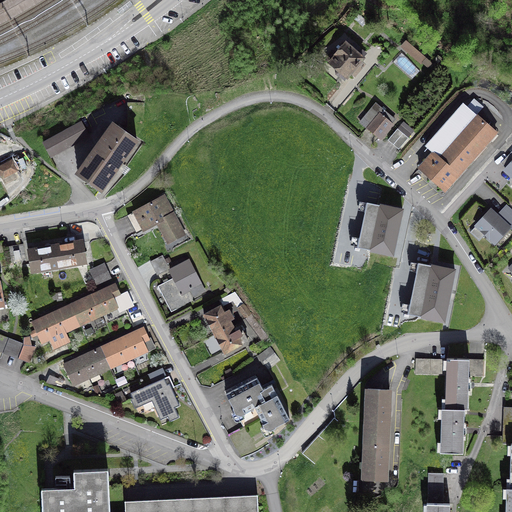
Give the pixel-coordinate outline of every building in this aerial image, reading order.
[(3,0),(0,2),(0,24),(26,10),(42,0),(3,0)] [(426,58),(406,41),(401,46),(421,63),(426,58)] [(347,77),(363,58),(345,43),(336,54),(333,51),(326,60),(347,77)] [(144,103),(128,102),(128,126),(126,129),(144,142),(144,103)] [(445,190),(496,132),(463,103),(425,146),(433,153),(419,168),(445,190)] [(360,122),(367,128),(380,113),(389,120),(391,117),(376,104),(360,122)] [(392,124),(389,120),(380,113),(367,128),(380,139),(392,124)] [(43,143),(51,156),(88,135),(81,122),(43,143)] [(78,174),(101,191),(137,140),(113,124),(78,174)] [(388,140),(399,149),(408,138),(397,128),(388,140)] [(0,172),(2,178),(17,170),(10,158),(0,163),(0,172)] [(140,209),(128,216),(137,233),(158,222),(168,243),(184,234),(177,222),(164,196),(140,208),(140,209)] [(367,202),(357,247),(393,254),(402,210),(367,202)] [(511,210),(506,205),(500,212),(511,223),(511,210)] [(491,210),(476,225),(495,243),(509,227),(491,210)] [(55,246),(59,267),(86,263),(83,241),(55,246)] [(23,245),(7,248),(10,263),(25,260),(23,245)] [(59,267),(55,246),(28,250),(32,271),(59,267)] [(162,255),(150,261),(157,275),(167,270),(168,266),(162,255)] [(182,293),(188,290),(201,284),(189,260),(170,270),(174,278),(182,293)] [(443,320),(453,269),(418,262),(408,313),(443,320)] [(110,279),(103,264),(90,270),(97,285),(110,279)] [(182,293),(174,278),(158,286),(171,311),(193,300),(188,290),(182,293)] [(93,296),(101,312),(108,309),(109,311),(118,307),(113,298),(120,295),(115,284),(100,291),(100,292),(93,296)] [(238,307),(246,317),(252,314),(236,293),(231,298),(234,302),(235,301),(239,307),(238,307)] [(70,305),(80,325),(95,318),(94,315),(101,312),(93,296),(86,299),(86,298),(70,305)] [(56,313),(49,316),(57,335),(61,344),(68,341),(64,332),(80,325),(70,305),(55,312),(56,313)] [(204,314),(214,334),(232,324),(230,320),(233,318),(229,310),(225,312),(222,305),(204,314)] [(252,314),(246,317),(256,332),(262,328),(252,314)] [(61,344),(57,335),(49,316),(42,319),(41,318),(32,322),(41,342),(50,338),(54,347),(61,344)] [(232,324),(214,334),(225,353),(248,341),(242,329),(247,326),(245,323),(234,328),(232,324)] [(130,335),(123,339),(130,355),(137,352),(138,354),(147,350),(143,341),(149,339),(144,328),(129,334),(130,335)] [(0,350),(18,357),(24,343),(0,334),(0,350)] [(101,347),(110,367),(124,361),(123,359),(130,355),(123,339),(116,342),(115,341),(101,347)] [(258,355),(268,369),(280,360),(270,346),(258,355)] [(110,367),(101,347),(87,354),(87,355),(80,358),(88,375),(95,372),(96,374),(110,367)] [(89,377),(80,358),(73,361),(73,360),(64,364),(73,384),(82,380),(81,378),(88,375),(89,377)] [(469,375),(484,376),(484,359),(416,358),(415,373),(446,374),(445,408),(464,408),(467,409),(469,375)] [(47,382),(60,388),(63,381),(50,375),(47,382)] [(267,430),(289,419),(272,384),(263,389),(256,375),(225,391),(243,427),(260,418),(267,430)] [(166,377),(131,393),(136,404),(156,395),(160,404),(155,406),(160,419),(168,416),(170,421),(178,417),(174,407),(179,405),(166,377)] [(368,388),(366,433),(387,434),(389,389),(368,388)] [(511,443),(511,442),(511,406),(503,406),(502,443),(511,444),(511,443)] [(464,408),(445,408),(442,408),(440,452),(463,452),(464,408)] [(302,453),(315,464),(347,428),(334,417),(302,453)] [(387,434),(366,433),(364,477),(385,478),(387,434)] [(109,511),(107,468),(74,469),(75,486),(42,488),(43,511),(109,511)] [(428,503),(443,503),(443,473),(428,473),(428,503)] [(125,500),(125,511),(257,511),(257,494),(125,500)] [(426,511),(449,511),(449,503),(443,503),(428,503),(427,503),(426,511)]
